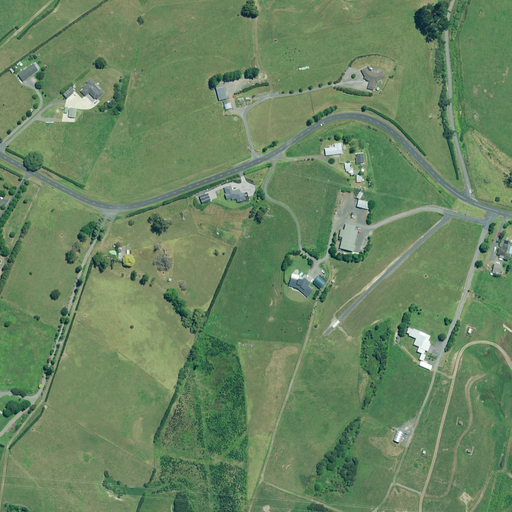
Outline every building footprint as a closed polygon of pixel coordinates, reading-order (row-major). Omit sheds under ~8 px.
[(38,71),(33,64),(18,74),(23,81),(38,71)] [(364,78),(366,79),(365,80),(369,82),(367,88),(373,90),(376,82),(378,80),(385,77),(382,71),(377,73),(368,71),(366,67),(361,70),(364,76),(364,78)] [(95,83),(90,78),(86,82),(87,83),(83,87),(83,88),(80,91),(85,96),(89,93),(94,98),(95,97),(97,99),(104,92),(101,89),(100,90),(94,84),(95,83)] [(219,100),(227,98),(223,85),(215,87),(219,100)] [(75,91),(71,87),(63,95),(67,99),(75,91)] [(343,146),(342,143),(334,144),(334,147),(325,148),(325,155),(342,153),(341,146),(343,146)] [(350,168),(350,162),(344,163),(345,169),(348,168),(348,173),(350,173),(351,175),(353,175),(353,168),(350,168)] [(240,192),(239,188),(232,190),(231,186),(224,188),(225,194),(226,199),(231,197),(232,200),(236,198),(237,202),(245,200),(243,191),(240,192)] [(370,202),(358,200),(356,206),(368,209),(370,202)] [(357,231),(358,227),(355,227),(355,226),(345,224),(344,230),(340,229),(339,236),(342,237),(339,248),(352,251),(357,231)] [(510,255),(508,255),(510,250),(507,249),(509,242),(501,240),(499,247),(497,254),(500,255),(499,257),(508,260),(510,255)] [(502,266),(494,264),(492,273),(490,273),(490,275),(493,275),(494,273),(500,275),(502,266)] [(299,276),(292,274),(288,286),(296,288),(307,297),(313,290),(308,286),(310,283),(304,278),(302,280),(298,278),(299,276)] [(430,336),(409,326),(406,333),(409,334),(408,335),(416,339),(413,344),(419,347),(416,351),(421,353),(419,359),(423,361),(426,355),(423,354),(425,350),(431,353),(434,346),(427,343),(430,336)]
